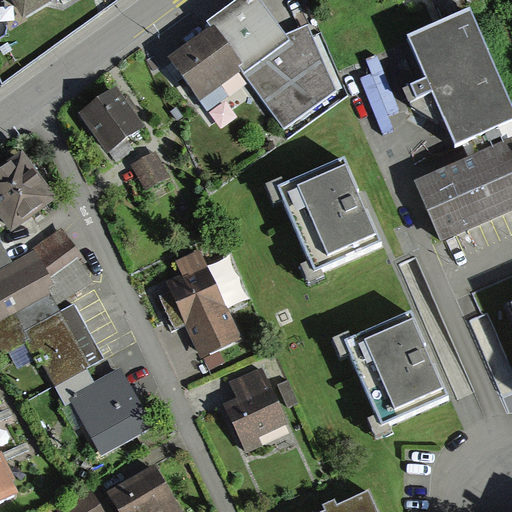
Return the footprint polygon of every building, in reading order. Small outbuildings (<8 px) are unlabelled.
[(9,0),(21,21),(57,0),(9,0)] [(280,134),(337,94),(310,25),(283,35),(258,0),(241,0),(208,23),(212,28),(168,59),(200,104),(240,77),(280,134)] [(511,103),(471,5),(406,33),(451,140),(511,114),(511,103)] [(117,92),(80,115),(106,156),(143,133),(117,92)] [(511,132),(412,175),(439,238),(511,206),(511,132)] [(156,155),(132,168),(146,192),(169,178),(156,155)] [(343,156),(277,183),(313,270),(379,242),(343,156)] [(23,157),(0,173),(0,219),(11,235),(56,202),(23,157)] [(97,279),(62,234),(12,264),(0,242),(0,322),(16,314),(100,459),(154,427),(122,367),(95,382),(88,369),(103,359),(74,307),(61,314),(58,307),(97,279)] [(204,257),(163,275),(198,355),(238,337),(204,257)] [(409,309),(341,337),(379,427),(446,399),(409,309)] [(238,401),(223,408),(246,457),(264,449),(261,441),(290,427),(263,368),(230,384),(238,401)] [(0,453),(0,505),(21,495),(0,453)] [(181,511),(155,468),(108,496),(117,511),(181,511)] [(378,511),(369,491),(339,506),(336,501),(323,506),(326,511),(378,511)] [(98,511),(87,495),(59,511),(98,511)]
